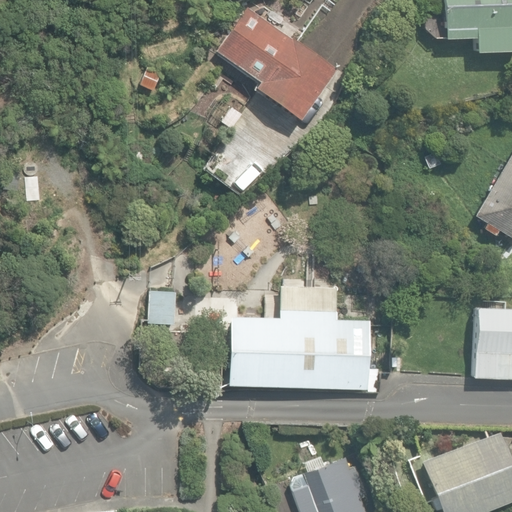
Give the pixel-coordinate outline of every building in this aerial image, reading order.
[(472,38),(473,52),(511,50),(511,0),(440,0),(442,39),(472,38)] [(252,88),(296,119),(332,70),(246,7),(213,51),(256,82),(252,88)] [(159,70),(144,65),(136,86),(151,91),(159,70)] [(213,155),(225,135),(206,124),(195,144),(213,155)] [(495,229),(511,239),(511,148),(473,216),(484,222),(481,228),(492,235),(495,229)] [(425,170),(439,166),(435,154),(421,159),(425,170)] [(315,178),(315,163),(296,162),(296,177),(315,178)] [(15,191),(18,171),(3,169),(0,189),(15,191)] [(374,213),(376,198),(364,196),(361,212),(374,213)] [(224,384),(364,388),(366,320),(332,319),(333,287),(277,285),(276,317),(226,316),(224,384)] [(144,324),(171,325),(172,292),(145,291),(144,324)] [(467,376),(511,378),(511,308),(470,307),(467,376)] [(418,461),(437,511),(474,511),(511,498),(511,475),(496,432),(418,461)] [(313,511),(315,511),(363,511),(357,495),(362,494),(352,467),(348,469),(343,456),(301,472),(302,474),(292,478),(287,485),(297,511),(313,511)]
